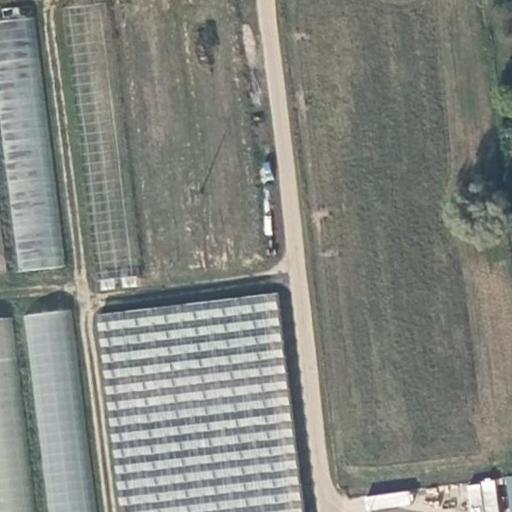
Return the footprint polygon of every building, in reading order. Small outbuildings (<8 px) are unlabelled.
[(0,19),(0,127),(16,271),(63,266),(35,16),(0,19)] [(120,511),(303,511),(283,294),(102,310),(120,511)] [(27,313),(44,511),(91,511),(74,309),(27,313)] [(0,318),(0,511),(31,511),(14,317),(0,318)] [(496,511),(496,482),(469,482),(468,511),(496,511)]
